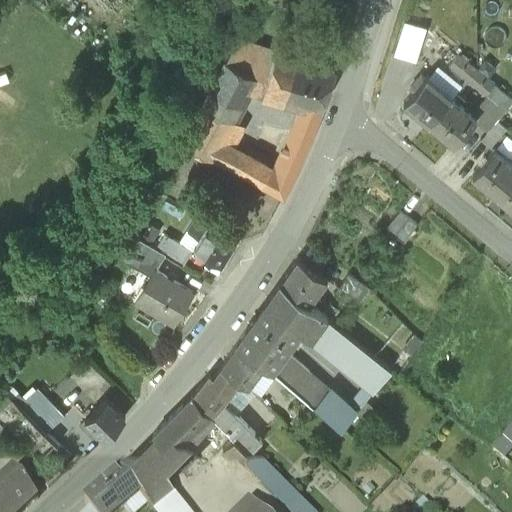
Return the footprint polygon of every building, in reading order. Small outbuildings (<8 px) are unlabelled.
[(224,53),(225,54),(256,70),(251,79),(265,84),(276,46),(237,29),(224,53)] [(437,62),(447,72),(453,65),(450,62),(459,51),(432,29),(410,62),(422,71),(426,75),(427,74),(437,62)] [(336,65),(276,46),(265,84),(307,97),(322,102),(336,65)] [(475,65),(459,51),(450,62),(453,65),(467,77),(475,68),(475,65)] [(256,70),(225,54),(182,136),(256,178),(269,162),(222,137),(251,79),(256,70)] [(467,77),(453,65),(447,72),(443,77),(457,89),(459,87),(467,77)] [(485,73),(475,65),(475,68),(467,77),(482,89),(486,93),(495,82),(485,73)] [(496,71),(490,66),(485,73),(495,82),(496,71)] [(452,96),(427,74),(426,75),(422,71),(411,84),(415,88),(405,101),(430,121),(452,96)] [(482,89),(467,77),(459,87),(474,98),(482,89)] [(511,97),(495,82),(486,93),(506,110),(511,102),(511,97)] [(486,93),(470,111),(477,117),(476,118),(489,129),(498,119),(506,110),(486,93)] [(470,111),(452,96),(430,121),(455,142),(476,118),(477,117),(470,111)] [(322,102),(307,97),(300,114),(315,121),(322,102)] [(315,121),(300,114),(294,130),(309,136),(315,121)] [(498,119),(489,129),(482,138),(491,146),(507,127),(498,119)] [(292,129),(267,184),(284,193),(309,136),(294,130),(292,129)] [(511,178),(511,162),(496,149),(474,174),(499,195),(511,178)] [(511,178),(499,195),(511,206),(511,178)] [(208,219),(181,203),(176,213),(188,221),(186,225),(199,233),(208,219)] [(417,223),(399,209),(385,226),(403,240),(417,223)] [(237,236),(208,219),(199,233),(194,242),(196,243),(223,260),(237,236)] [(182,238),(166,229),(157,243),(165,248),(185,260),(196,243),(194,242),(184,235),(182,238)] [(121,254),(151,271),(154,266),(165,248),(157,243),(134,230),(121,254)] [(327,278),(298,255),(281,278),(310,302),(327,278)] [(173,320),(193,289),(154,266),(151,271),(143,283),(147,285),(139,299),(173,320)] [(349,272),(340,286),(360,300),(369,286),(349,272)] [(310,302),(281,278),(265,300),(302,325),(314,334),(323,321),(327,316),(310,302)] [(265,300),(255,314),(292,339),(302,325),(265,300)] [(292,339),(255,314),(237,341),(266,361),(274,367),(280,357),(292,339)] [(391,369),(331,319),(327,324),(323,321),(314,334),(310,341),(318,347),(363,384),(373,392),(391,369)] [(266,361),(237,341),(221,363),(239,377),(248,384),(266,361)] [(284,360),(280,357),(274,367),(314,403),(327,386),(291,352),(284,360)] [(213,374),(210,371),(193,393),(211,412),(218,403),(239,377),(221,363),(213,374)] [(0,380),(0,433),(7,428),(4,425),(24,406),(19,400),(0,380)] [(327,386),(314,403),(342,428),(359,408),(351,400),(331,382),(327,386)] [(363,384),(351,400),(359,408),(373,392),(363,384)] [(33,386),(19,400),(24,406),(44,426),(58,412),(33,386)] [(193,393),(153,433),(154,435),(178,460),(188,471),(201,459),(189,446),(218,419),(211,412),(193,393)] [(126,414),(106,396),(86,417),(105,437),(126,414)] [(231,415),(218,403),(211,412),(218,419),(222,423),(231,415)] [(44,426),(24,406),(4,425),(7,428),(38,460),(58,441),(44,426)] [(268,441),(236,410),(231,415),(222,423),(235,436),(253,455),(268,441)] [(511,426),(491,451),(505,462),(511,453),(511,426)] [(154,435),(117,472),(137,495),(142,490),(135,482),(147,471),(156,479),(178,460),(154,435)] [(307,511),(253,455),(235,436),(222,449),(281,511),(307,511)] [(156,479),(147,471),(135,482),(142,490),(137,495),(141,499),(151,511),(161,511),(175,499),(169,491),(188,471),(178,460),(156,479)] [(117,472),(83,502),(88,507),(91,511),(126,511),(141,499),(137,495),(117,472)] [(0,511),(26,511),(37,502),(12,477),(0,487),(0,511)]
